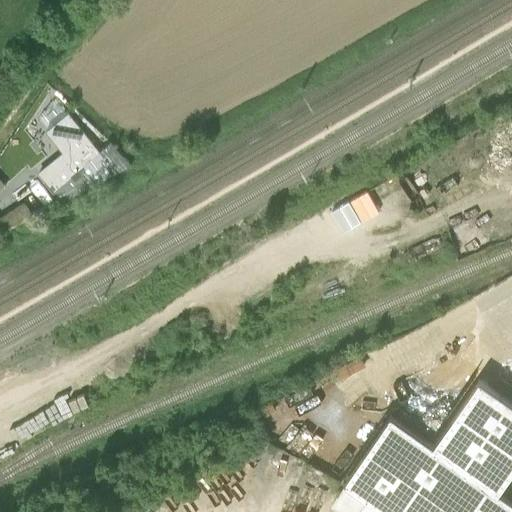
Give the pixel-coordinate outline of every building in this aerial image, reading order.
[(66,148),(39,170),(61,197),(131,160),(102,131),(95,137),(102,145),(99,148),(67,110),(48,126),(66,148)] [(316,202),(328,226),(377,202),(365,178),(316,202)] [(34,212),(25,197),(0,213),(0,216),(6,226),(34,212)] [(303,238),(322,229),(313,209),(294,218),(303,238)] [(390,415),(330,502),(343,511),(511,511),(511,500),(498,491),(511,470),(511,402),(478,380),(433,445),(390,415)] [(0,425),(0,447),(2,447),(3,450),(48,431),(38,408),(0,425)]
